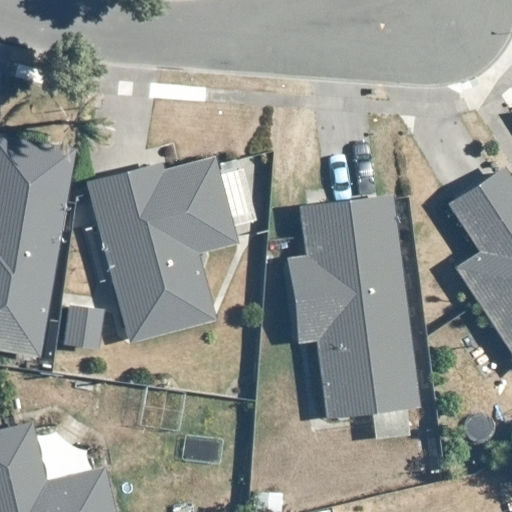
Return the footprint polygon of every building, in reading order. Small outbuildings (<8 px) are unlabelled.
[(70,150),(0,137),(0,349),(36,356),(70,150)] [(233,151),(86,186),(124,345),(209,324),(192,254),(234,244),(230,226),(250,221),(233,151)] [(511,184),(499,166),(444,204),(476,252),(451,269),(511,357),(511,184)] [(415,407),(389,196),(297,207),(303,256),(286,258),(296,344),(311,343),(320,418),(415,407)] [(103,316),(64,308),(57,344),(96,352),(103,316)] [(42,477),(29,421),(0,428),(0,511),(109,511),(98,464),(42,477)]
